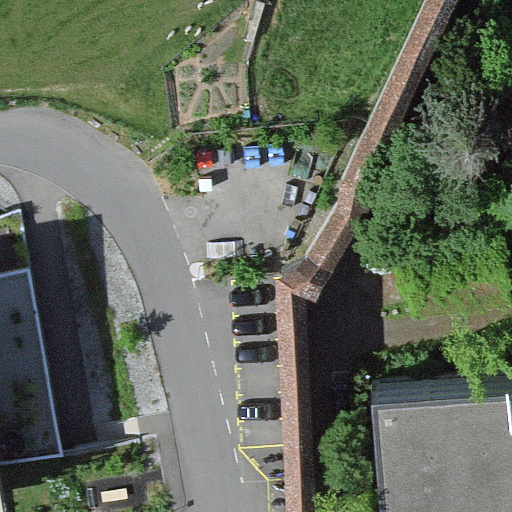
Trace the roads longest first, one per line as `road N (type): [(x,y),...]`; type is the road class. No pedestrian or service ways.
road 1 (residential): [(0,150),(19,146),(118,176),(154,236),(229,511)]
road 2 (residential): [(344,295),(349,511)]
